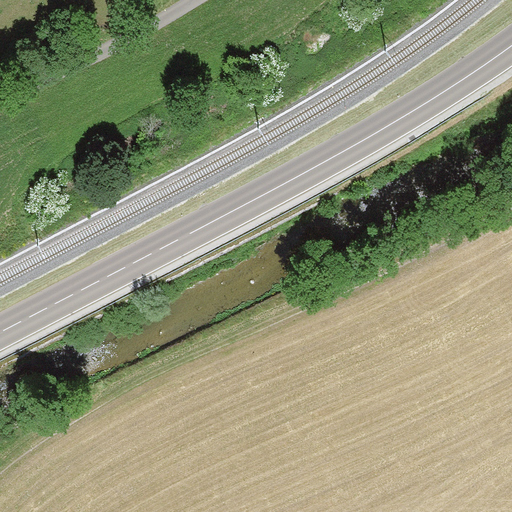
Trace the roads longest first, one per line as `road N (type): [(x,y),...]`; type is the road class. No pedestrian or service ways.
road 1 (secondary): [(511,48),(308,171),(0,333)]
road 2 (track): [(190,0),(0,101)]
